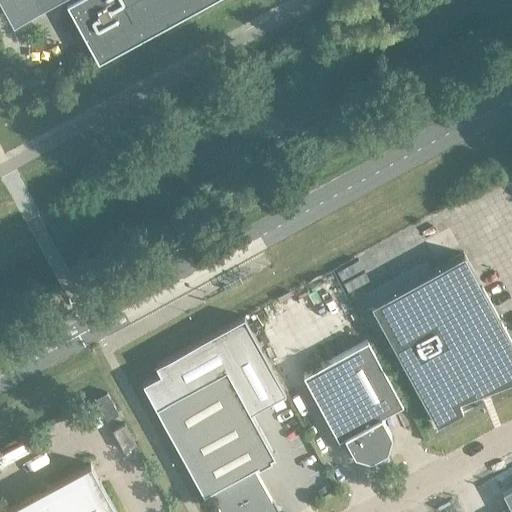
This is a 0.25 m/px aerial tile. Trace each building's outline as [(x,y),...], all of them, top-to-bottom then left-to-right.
[(1,0),(13,22),(52,0),(70,0),(65,3),(97,61),(208,0),(1,0)] [(511,378),(511,342),(463,253),(370,303),(436,423),(462,409),(457,400),(511,378)] [(367,339),(302,375),(338,440),(344,437),(354,455),(369,459),(386,450),(391,434),(381,416),(403,404),(367,339)] [(225,368),(155,406),(203,493),(208,490),(220,511),(272,511),(274,505),(253,466),(268,457),(268,458),(273,455),(225,368)] [(118,412),(106,391),(94,398),(106,419),(118,412)] [(122,451),(135,444),(123,422),(110,429),(122,451)] [(116,511),(89,463),(0,511),(116,511)] [(511,511),(511,486),(502,492),(510,507),(499,511),(511,511)]
